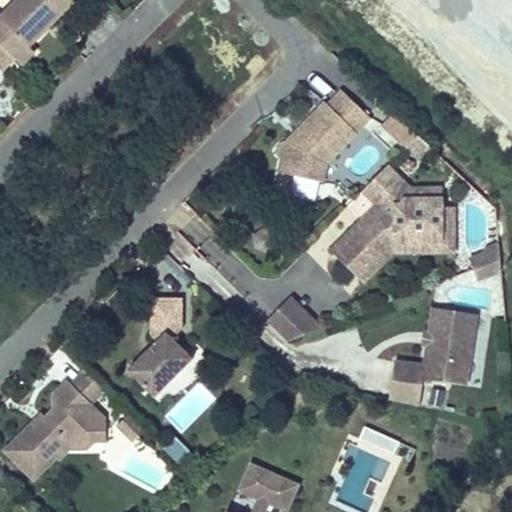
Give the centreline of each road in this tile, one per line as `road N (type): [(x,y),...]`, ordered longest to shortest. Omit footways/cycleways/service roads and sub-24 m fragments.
road 1 (residential): [(0,362),(291,74),(296,41),(260,0)]
road 2 (residential): [(164,0),(0,165)]
